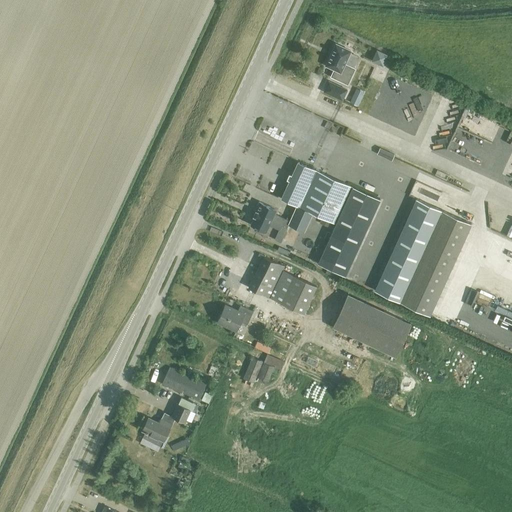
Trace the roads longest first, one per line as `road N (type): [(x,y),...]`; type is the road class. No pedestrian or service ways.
road 1 (secondary): [(113,371),(286,0)]
road 2 (unclassified): [(113,371),(86,393),(26,511)]
road 3 (secondary): [(48,511),(113,371)]
